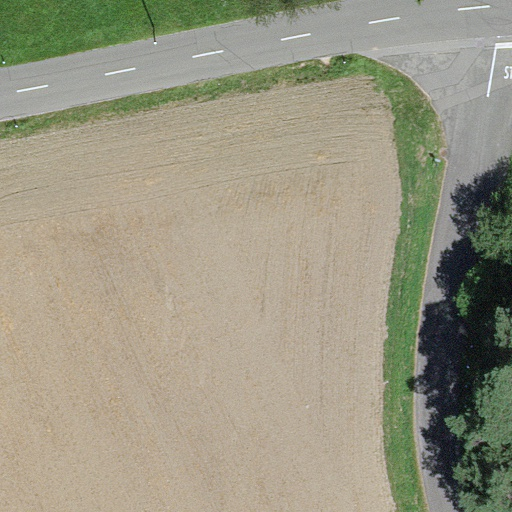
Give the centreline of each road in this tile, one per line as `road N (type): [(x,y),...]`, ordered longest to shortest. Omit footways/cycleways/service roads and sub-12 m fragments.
road 1 (residential): [(496,6),(437,370),(453,511)]
road 2 (tertiary): [(0,90),(376,16),(496,6)]
